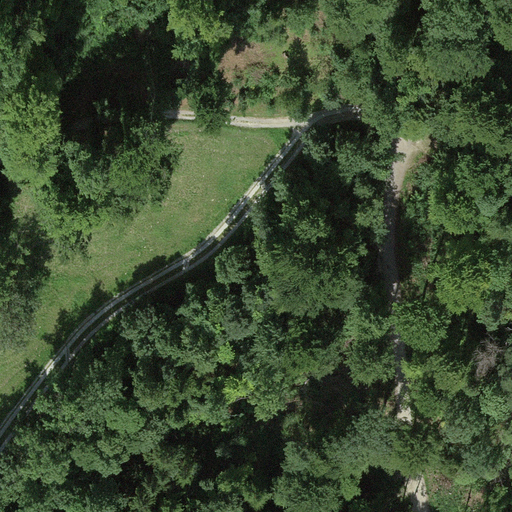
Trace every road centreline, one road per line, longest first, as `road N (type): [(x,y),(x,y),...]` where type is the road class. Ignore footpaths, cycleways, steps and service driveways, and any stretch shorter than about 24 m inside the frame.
road 1 (track): [(359,111),(325,119),(206,259),(94,333),(0,453)]
road 2 (track): [(420,511),(392,237),(420,149),(359,111)]
road 3 (track): [(0,174),(95,119),(161,111),(280,126),(325,119)]
